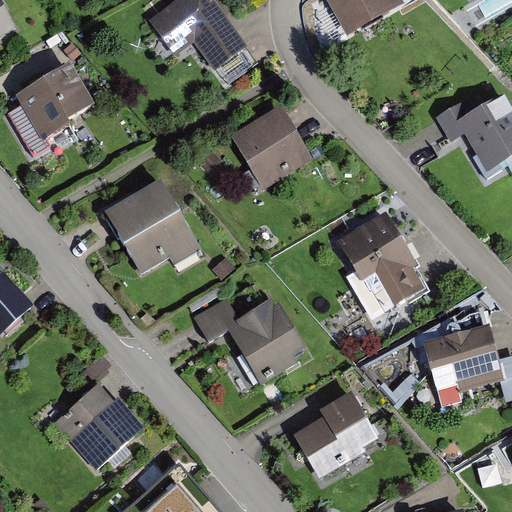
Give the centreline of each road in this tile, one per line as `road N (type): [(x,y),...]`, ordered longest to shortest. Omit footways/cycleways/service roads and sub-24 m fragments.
road 1 (residential): [(271,511),(107,338),(0,199)]
road 2 (residential): [(511,292),(300,62),(293,0)]
